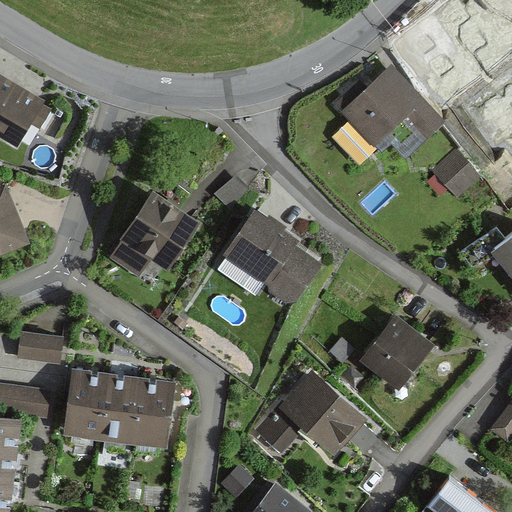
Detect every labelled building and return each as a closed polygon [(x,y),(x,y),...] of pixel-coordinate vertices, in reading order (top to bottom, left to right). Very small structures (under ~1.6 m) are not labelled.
[(452,0),(424,27),(463,69),(511,24),(489,0),(452,0)] [(443,121),(389,64),(365,87),(358,80),(333,103),(379,152),(388,144),(402,159),(443,121)] [(0,73),(0,121),(18,131),(40,91),(2,70),(0,73)] [(459,194),(483,172),(459,145),(435,167),(459,194)] [(227,210),(247,192),(232,176),(212,194),(227,210)] [(200,212),(151,182),(120,232),(122,233),(109,254),(140,273),(152,254),(168,264),(200,212)] [(0,252),(24,244),(2,183),(0,184),(0,252)] [(221,256),(264,284),(261,288),(289,306),(318,263),(291,245),(295,239),(252,210),(221,256)] [(511,229),(488,248),(511,278),(511,229)] [(395,391),(433,346),(394,314),(357,360),(395,391)] [(58,363),(61,335),(16,331),(14,359),(58,363)] [(107,369),(75,365),(67,424),(99,428),(107,369)] [(139,373),(107,369),(99,428),(131,432),(139,373)] [(364,420),(313,372),(256,431),(279,453),(304,427),(332,454),(364,420)] [(171,377),(139,373),(131,432),(163,436),(171,377)] [(0,404),(43,410),(45,389),(0,382),(0,404)] [(511,397),(488,429),(504,440),(511,429),(511,397)] [(0,446),(12,448),(16,417),(0,414),(0,446)] [(0,477),(8,479),(12,448),(0,446),(0,477)] [(486,511),(493,505),(451,473),(429,502),(442,511),(486,511)] [(0,509),(4,510),(8,479),(0,477),(0,509)] [(301,511),(307,505),(277,482),(252,511),(301,511)]
